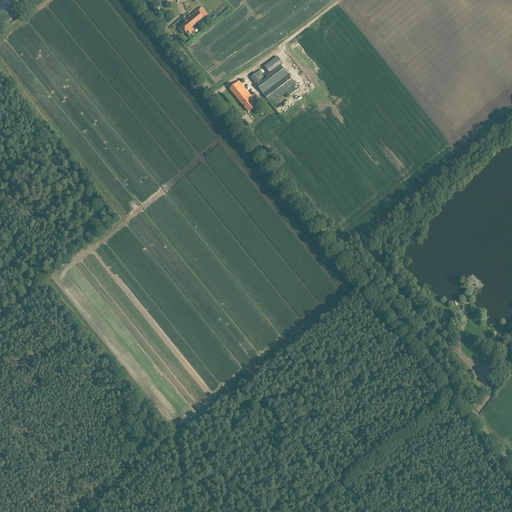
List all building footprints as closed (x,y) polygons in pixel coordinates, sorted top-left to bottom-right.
[(185,21),(186,22),(181,27),(186,33),(204,18),(198,10),(185,21)] [(295,86),(279,66),(269,73),(266,76),(267,78),(266,78),(265,76),(255,84),(261,92),(261,93),(271,105),(295,86)] [(250,78),(255,84),(265,76),(260,70),(250,78)] [(229,89),(248,112),(255,107),(251,103),(258,97),(254,93),(250,96),(241,85),(239,82),(236,84),(229,89)] [(478,376),(473,370),(469,373),(474,379),(478,376)]
